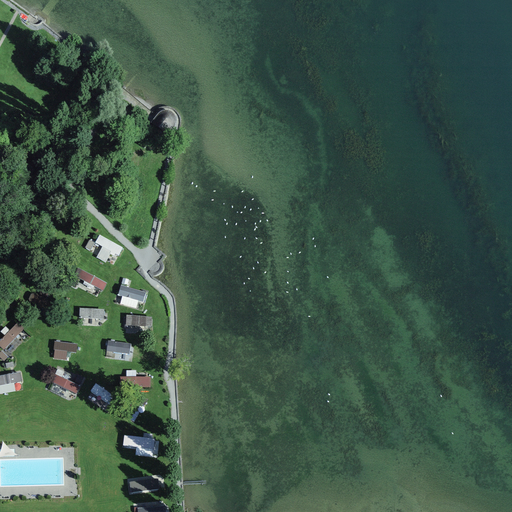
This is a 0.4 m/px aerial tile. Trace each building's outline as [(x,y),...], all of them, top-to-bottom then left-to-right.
[(97,243),(120,256),(125,247),(102,235),(97,243)] [(105,291),(109,282),(80,268),(76,277),(105,291)] [(125,297),(123,304),(138,308),(140,301),(146,302),(149,292),(122,286),(120,295),(125,297)] [(81,309),(81,318),(107,319),(107,309),(81,309)] [(154,331),(154,316),(128,316),(128,330),(154,331)] [(20,323),(0,341),(0,342),(12,355),(24,344),(17,337),(26,329),(20,323)] [(107,354),(131,358),(133,344),(110,340),(107,354)] [(56,342),(56,351),(78,351),(78,343),(56,342)] [(7,348),(1,355),(6,361),(13,354),(7,348)] [(66,359),(69,353),(58,349),(56,355),(66,359)] [(0,386),(25,380),(22,370),(0,376),(0,386)] [(76,399),(84,381),(58,370),(50,388),(76,399)] [(153,387),(152,376),(122,376),(122,387),(153,387)] [(107,409),(115,394),(97,384),(88,399),(107,409)] [(138,455),(157,456),(158,437),(126,435),(125,447),(138,448),(138,455)] [(129,479),(132,494),(166,488),(164,473),(129,479)]
